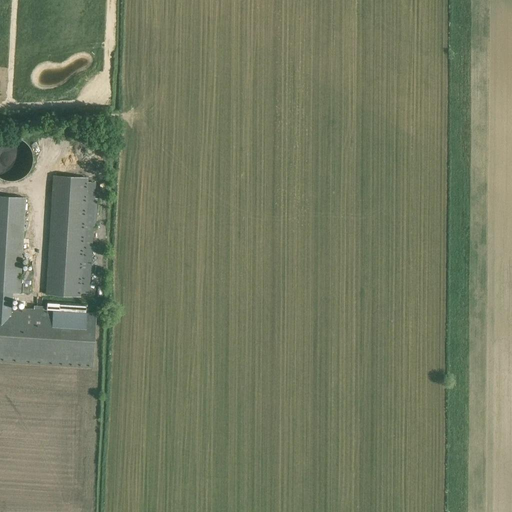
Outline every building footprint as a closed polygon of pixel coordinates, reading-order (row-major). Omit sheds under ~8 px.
[(0,173),(2,173),(4,180),(34,173),(26,137),(0,143),(0,173)] [(53,176),(46,294),(61,295),(70,296),(80,296),(80,293),(90,293),(94,226),(96,226),(98,199),(95,199),(96,183),(87,182),(87,178),(53,176)] [(0,291),(12,292),(20,293),(26,198),(1,196),(0,196),(0,291)] [(24,270),(22,293),(29,293),(31,270),(24,270)] [(0,361),(93,367),(96,313),(89,313),(89,305),(70,303),(70,296),(61,295),(61,309),(69,310),(69,312),(11,308),(12,298),(12,292),(0,291),(0,361)]
